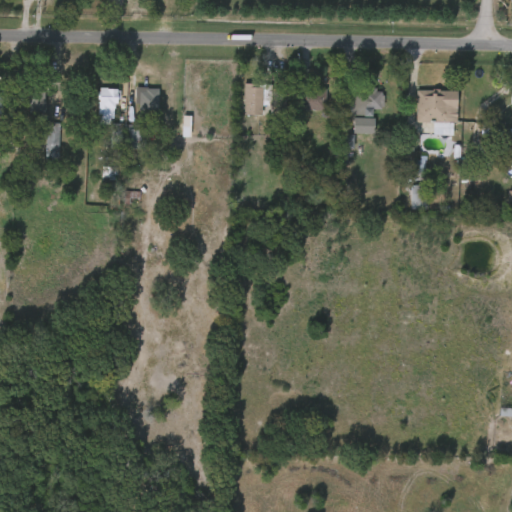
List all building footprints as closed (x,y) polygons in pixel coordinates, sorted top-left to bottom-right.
[(269,99),(276,99),(276,85),(282,85),(281,100),(284,100),(284,116),(269,116),(269,105),(260,105),(260,114),(242,114),(243,83),(270,83),(269,99)] [(318,85),(318,88),(324,88),(322,110),(297,108),(298,87),(312,88),(312,85),(318,85)] [(46,86),(46,99),(48,99),(47,109),(40,109),(40,112),(31,112),(32,106),(23,105),(24,89),(32,89),(32,87),(46,86)] [(109,87),(109,88),(118,88),(118,102),(116,102),(115,117),(99,117),(99,100),(101,98),(98,98),(98,90),(101,90),(101,87),(109,87)] [(148,87),(159,89),(158,114),(139,115),(139,103),(135,103),(135,87),(148,87)] [(374,87),(374,91),(379,91),(378,108),(362,108),(362,114),(341,114),(342,92),(362,93),(362,90),(367,90),(367,87),(374,87)] [(450,122),(450,135),(431,134),(431,122),(414,122),(414,89),(431,90),(431,88),(455,90),(454,122),(450,122)] [(249,121),(250,90),(231,90),(230,121),(249,121)] [(85,123),(103,124),(103,95),(86,94),(85,123)] [(124,121),(145,122),(146,94),(124,94),(124,121)] [(313,117),(313,95),(289,94),(289,116),(313,117)] [(33,119),(33,97),(16,98),(17,120),(33,119)] [(506,120),(506,113),(496,113),(496,126),(504,127),(505,120),(506,120)] [(511,129),(511,135),(482,135),(482,121),(505,122),(504,129),(511,129)] [(59,123),(58,159),(45,159),(47,122),(59,123)] [(148,129),(147,148),(126,147),(127,128),(126,128),(126,123),(141,124),(141,128),(148,129)] [(361,140),(362,124),(340,123),(340,139),(361,140)] [(33,166),(46,166),(47,129),(34,129),(33,166)] [(133,155),(134,133),(113,132),(112,154),(133,155)] [(16,167),(6,167),(6,150),(2,150),(2,138),(22,138),(21,150),(17,150),(16,167)] [(341,141),(331,140),(330,154),(340,154),(341,141)] [(399,167),(401,182),(412,180),(410,166),(399,167)] [(424,185),(424,209),(399,208),(399,194),(409,195),(409,184),(424,185)]
